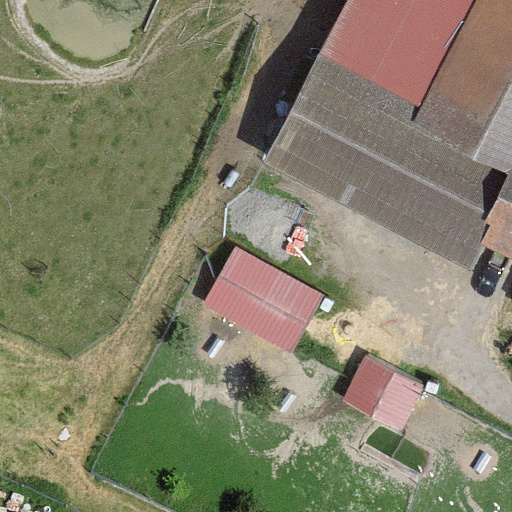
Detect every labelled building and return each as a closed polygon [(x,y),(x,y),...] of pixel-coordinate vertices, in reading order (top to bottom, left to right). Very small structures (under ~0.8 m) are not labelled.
[(351,0),(325,50),(414,106),(470,0),(351,0)] [(511,0),(470,0),(414,106),(511,158),(511,175),(479,237),(511,254),(511,0)] [(325,50),(275,145),(481,254),(479,237),(511,175),(511,158),(414,106),(325,50)] [(235,245),(205,304),(291,348),(322,290),(235,245)] [(424,386),(371,356),(346,400),(399,430),(424,386)] [(279,402),(233,429),(267,487),(313,461),(279,402)]
